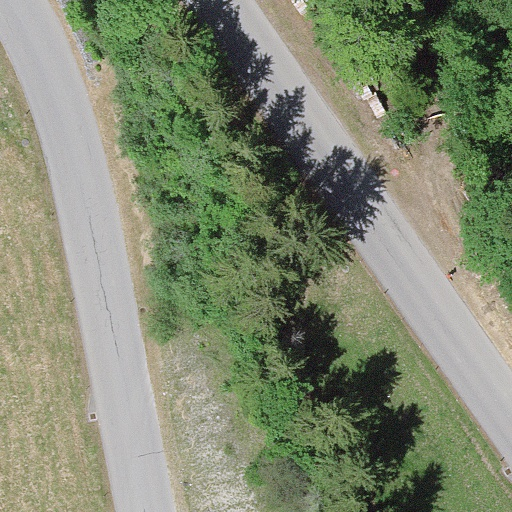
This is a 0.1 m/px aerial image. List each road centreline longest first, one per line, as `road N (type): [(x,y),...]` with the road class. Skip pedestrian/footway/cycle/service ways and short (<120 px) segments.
road 1 (unclassified): [(146,511),(78,169),(53,89),(11,0)]
road 2 (unclassified): [(218,0),(511,416)]
